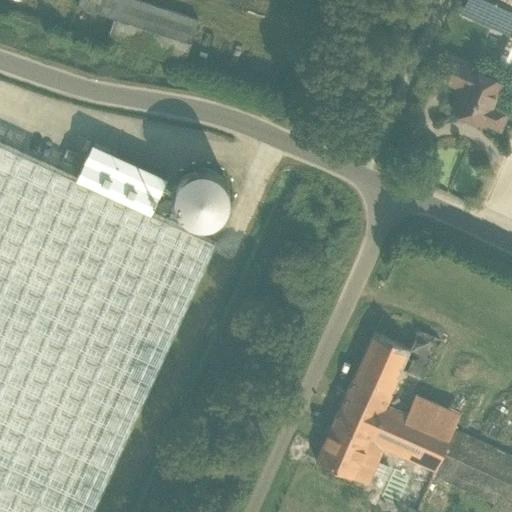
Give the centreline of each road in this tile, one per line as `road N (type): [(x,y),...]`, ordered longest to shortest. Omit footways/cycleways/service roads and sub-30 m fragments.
road 1 (unclassified): [(394,189),(219,115),(80,88),(0,59)]
road 2 (unclassified): [(251,511),(394,189)]
road 3 (unclassified): [(511,241),(394,189)]
